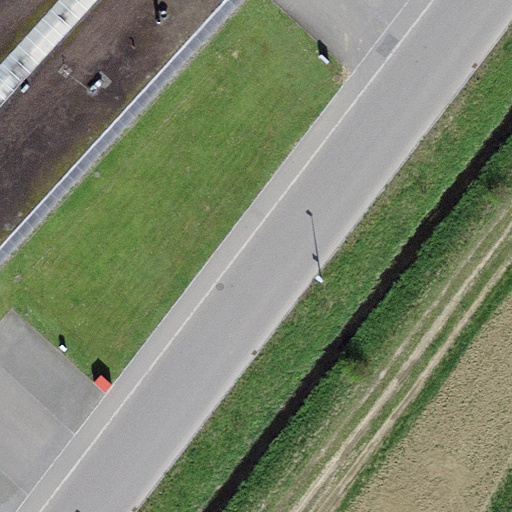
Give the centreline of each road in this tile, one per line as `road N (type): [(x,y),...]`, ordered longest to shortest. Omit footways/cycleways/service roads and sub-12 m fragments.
road 1 (residential): [(485,0),(87,511)]
road 2 (track): [(511,230),(305,511)]
